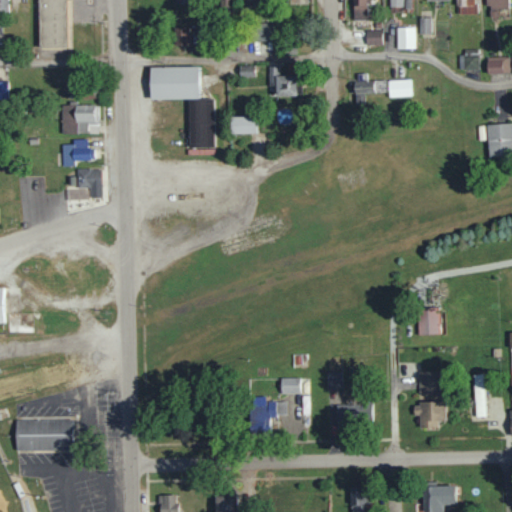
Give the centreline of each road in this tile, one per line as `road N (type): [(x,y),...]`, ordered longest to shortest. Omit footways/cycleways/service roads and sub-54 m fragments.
road 1 (residential): [(130,511),(116,0)]
road 2 (residential): [(511,455),(129,463)]
road 3 (residential): [(123,206),(153,185),(247,174)]
road 4 (residential): [(0,243),(123,206)]
